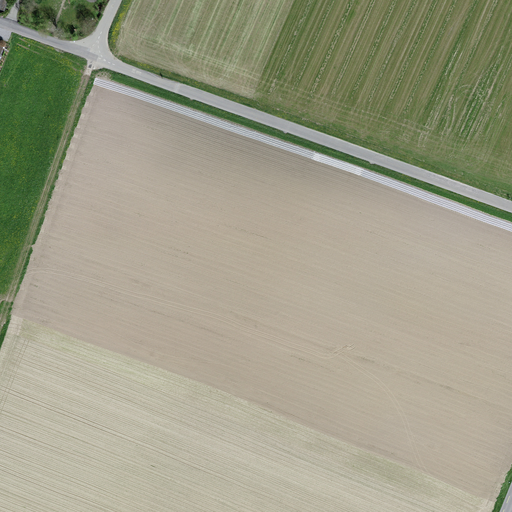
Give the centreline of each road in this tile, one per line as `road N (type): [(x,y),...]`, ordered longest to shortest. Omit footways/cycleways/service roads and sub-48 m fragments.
road 1 (residential): [(511,206),(92,53)]
road 2 (track): [(92,53),(0,319)]
